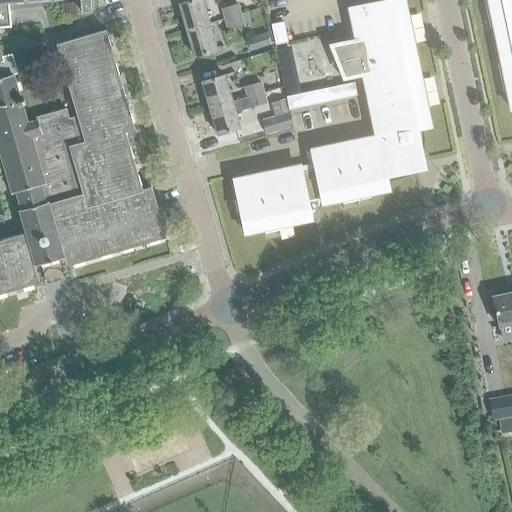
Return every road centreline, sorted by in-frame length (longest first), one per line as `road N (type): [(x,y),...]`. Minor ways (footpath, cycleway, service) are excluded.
road 1 (residential): [(228,305),(137,0)]
road 2 (unclassified): [(228,305),(369,245),(491,216)]
road 3 (residential): [(228,305),(265,382),(386,511)]
road 4 (unclassified): [(0,406),(228,305)]
road 5 (residential): [(491,216),(446,0)]
